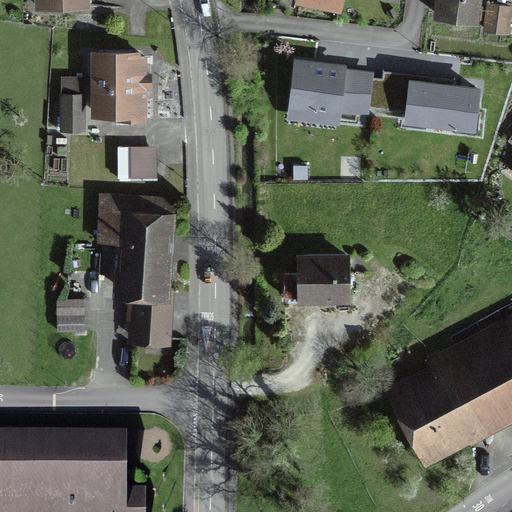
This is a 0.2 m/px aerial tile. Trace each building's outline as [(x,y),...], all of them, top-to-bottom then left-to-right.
[(81,0),(38,0),(39,13),(82,12),(81,0)] [(436,0),(435,15),(480,21),(481,11),(475,10),(476,0),(436,0)] [(484,30),(504,33),(507,8),(487,5),(484,30)] [(94,54),(94,113),(116,113),(116,119),(143,119),(143,57),(134,57),(134,54),(94,54)] [(368,113),(373,76),(343,72),(343,68),(296,62),(289,120),(336,125),(338,109),(368,113)] [(474,133),(477,92),(409,86),(405,127),(474,133)] [(62,95),(61,130),(81,131),(82,95),(62,95)] [(127,177),(155,177),(154,147),(127,147),(127,177)] [(133,293),(131,337),(165,339),(168,294),(159,293),(165,200),(100,196),(98,242),(114,243),(115,233),(125,234),(124,252),(118,252),(116,276),(122,277),(121,292),(133,293)] [(298,299),(347,298),(346,257),(297,257),(298,274),(282,274),(282,297),(298,297),(298,299)] [(56,317),(56,331),(83,331),(82,316),(56,317)] [(434,373),(396,394),(428,453),(466,433),(463,428),(511,401),(511,316),(434,359),(427,363),(434,373)] [(121,493),(121,438),(0,437),(0,511),(140,511),(141,494),(121,493)]
